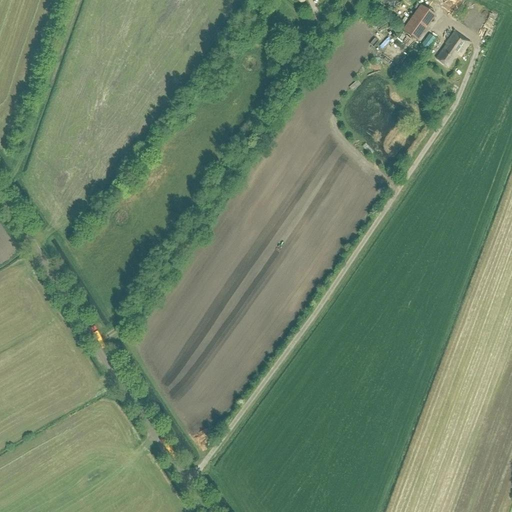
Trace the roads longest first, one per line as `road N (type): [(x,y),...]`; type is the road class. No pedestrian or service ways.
road 1 (unclassified): [(207,511),(0,195)]
road 2 (track): [(75,0),(13,175),(0,188)]
